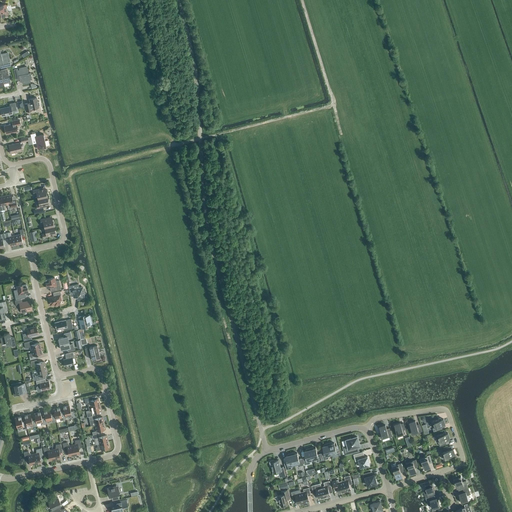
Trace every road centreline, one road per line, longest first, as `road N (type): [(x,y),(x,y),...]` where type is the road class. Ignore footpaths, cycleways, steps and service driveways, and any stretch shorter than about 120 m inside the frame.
road 1 (track): [(221,134),(332,102),(301,0)]
road 2 (residential): [(365,431),(375,418),(445,410),(464,459),(441,472)]
road 3 (residential): [(88,462),(118,449),(102,374),(57,376)]
road 4 (residential): [(11,164),(47,162),(65,234),(57,245),(30,251)]
